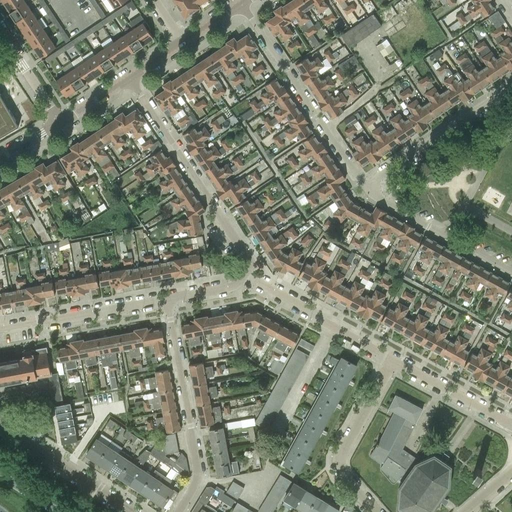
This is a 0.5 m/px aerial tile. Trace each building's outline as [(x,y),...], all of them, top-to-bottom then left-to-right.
[(23,0),(8,0),(3,4),(9,13),(25,2),(23,0)] [(95,9),(99,7),(93,0),(90,0),(90,1),(95,9)] [(108,0),(114,9),(126,0),(108,0)] [(193,0),(172,0),(184,17),(198,8),(193,0)] [(302,0),(293,0),(291,2),(305,23),(310,19),(305,12),(309,9),(302,0)] [(316,0),(302,0),(309,9),(313,7),(318,14),(323,10),(316,0)] [(316,0),(323,10),(328,7),(323,0),(316,0)] [(473,4),(466,9),(469,14),(488,1),(489,0),(470,0),(473,4)] [(488,1),(469,14),(472,18),(480,14),(482,18),(495,10),(488,1)] [(25,2),(9,13),(15,22),(31,11),(25,2)] [(281,6),(281,7),(291,22),(295,19),(300,26),(305,23),(291,2),(282,8),(281,6)] [(352,3),(347,6),(351,12),(355,8),(352,3)] [(48,15),(51,13),(46,5),(43,7),(48,15)] [(347,6),(342,9),(346,15),(352,24),(357,21),(351,12),(347,6)] [(391,6),(378,14),(385,24),(398,16),(391,6)] [(276,16),(274,17),(288,38),(293,35),(286,25),(291,22),(281,7),(273,11),(276,16)] [(31,11),(15,22),(21,31),(37,20),(31,11)] [(503,20),(498,11),(488,18),(494,26),(503,20)] [(461,12),(455,16),(458,21),(464,17),(461,12)] [(332,13),(327,16),(327,17),(331,22),(336,18),(332,13)] [(54,24),(57,22),(52,14),(49,16),(54,24)] [(367,18),(341,35),(349,48),(381,27),(373,14),(367,18)] [(106,23),(113,18),(111,15),(104,20),(106,23)] [(327,16),(322,19),(326,25),(331,22),(327,17),(327,16)] [(288,38),(274,17),(265,23),(274,37),(279,34),(284,41),(288,38)] [(453,24),(450,26),(453,30),(454,30),(461,25),(467,21),(464,17),(458,21),(453,24)] [(37,20),(21,31),(27,40),(43,29),(47,26),(41,18),(37,20)] [(309,20),(305,23),(309,29),(312,34),(317,31),(313,25),(309,20)] [(143,45),(153,38),(148,31),(150,29),(145,21),(132,30),(143,45)] [(340,21),(334,25),(337,31),(344,27),(340,21)] [(96,30),(103,25),(101,22),(94,27),(96,30)] [(60,33),(63,31),(58,23),(55,25),(60,33)] [(305,23),(300,26),(304,32),(315,48),(320,45),(313,35),(312,34),(309,29),(305,23)] [(501,26),(496,29),(500,35),(504,32),(501,26)] [(43,29),(27,40),(33,49),(49,38),(43,29)] [(86,37),(93,32),(91,29),(84,33),(86,37)] [(496,29),(491,33),(495,38),(494,38),(494,39),(498,45),(498,44),(504,41),(500,35),(496,29)] [(134,51),(143,45),(132,30),(123,36),(134,51)] [(77,43),(84,38),(82,34),(75,39),(77,43)] [(248,34),(239,41),(253,62),(258,59),(253,51),(257,48),(248,34)] [(124,58),(134,51),(123,36),(113,42),(124,58)] [(49,38),(33,49),(40,58),(55,48),(49,38)] [(233,38),(226,43),(227,44),(237,58),(241,55),(248,65),(253,62),(239,41),(236,42),(233,38)] [(386,39),(376,46),(383,57),(393,50),(386,39)] [(67,49),(74,44),(72,41),(65,46),(67,49)] [(297,41),(292,44),(296,49),(301,46),(297,41)] [(484,41),(479,44),(483,49),(487,46),(484,41)] [(503,51),(499,54),(501,56),(510,70),(511,69),(511,52),(504,41),(498,44),(503,51)] [(114,65),(124,58),(113,42),(103,49),(114,65)] [(227,44),(218,51),(231,71),(232,72),(237,68),(232,61),(237,58),(227,44)] [(296,49),(292,44),(287,47),(291,52),(296,49)] [(479,44),(474,47),(478,52),(477,53),(481,58),(487,55),(483,49),(479,44)] [(57,56),(64,51),(62,48),(55,53),(57,56)] [(105,71),(114,65),(103,49),(94,55),(105,71)] [(329,50),(323,53),(326,58),(331,54),(329,50)] [(218,51),(208,57),(218,71),(222,68),(227,75),(232,72),(218,51)] [(491,52),(487,55),(501,76),(510,70),(510,71),(510,70),(501,56),(500,57),(498,58),(496,59),(491,52)] [(465,53),(461,56),(464,61),(469,58),(465,53)] [(48,62),(55,57),(53,54),(46,59),(48,62)] [(299,75),(300,76),(320,62),(317,57),(316,58),(313,54),(295,65),(301,74),(299,75)] [(326,58),(320,62),(324,67),(329,63),(335,59),(331,54),(326,58)] [(95,77),(105,71),(94,55),(84,62),(95,77)] [(333,73),(336,77),(342,73),(358,62),(353,55),(337,66),(339,69),(333,73)] [(486,65),(482,68),(492,82),(501,76),(487,55),(481,58),(486,65)] [(81,56),(71,63),(75,68),(85,84),(95,77),(85,62),(81,56)] [(456,59),(455,60),(459,65),(464,61),(461,56),(456,59)] [(208,57),(199,63),(213,84),(218,81),(213,74),(218,71),(208,57)] [(399,59),(389,65),(392,70),(402,64),(399,59)] [(300,76),(306,84),(319,75),(317,71),(324,67),(320,62),(300,76)] [(199,63),(189,70),(199,84),(203,80),(208,88),(213,84),(199,63)] [(445,64),(441,67),(443,70),(444,71),(444,72),(448,77),(452,75),(445,64)] [(473,64),(468,67),(482,88),(492,82),(482,68),(477,71),(473,64)] [(262,65),(257,68),(260,73),(265,70),(262,65)] [(436,70),(439,75),(444,72),(444,71),(443,70),(441,67),(436,70)] [(467,78),(464,81),(473,95),(482,88),(468,67),(463,71),(467,78)] [(76,90),(85,84),(75,68),(65,74),(76,90)] [(189,70),(180,76),(194,97),(199,94),(194,86),(199,84),(189,70)] [(342,73),(336,77),(340,82),(345,78),(342,73)] [(65,74),(55,81),(66,97),(76,90),(65,74)] [(240,74),(236,78),(239,83),(244,80),(240,74)] [(306,84),(312,93),(331,80),(328,75),(321,80),(319,77),(320,76),(319,75),(306,84),(306,85),(306,84)] [(452,75),(448,77),(463,99),(464,101),(473,95),(464,81),(462,79),(458,82),(453,75),(452,75)] [(194,97),(180,76),(170,82),(180,96),(184,93),(189,100),(194,97)] [(426,76),(423,79),(426,84),(430,90),(434,87),(426,76)] [(448,77),(443,81),(447,88),(444,91),(453,105),(460,100),(462,99),(463,99),(448,77)] [(239,83),(236,78),(231,81),(235,86),(239,83)] [(259,96),(262,101),(283,87),(283,86),(282,87),(276,79),(267,84),(263,87),(266,91),(259,96)] [(422,80),(417,83),(421,88),(426,84),(423,79),(422,80)] [(317,102),(318,102),(331,93),(331,92),(329,93),(327,90),(334,85),(331,80),(312,93),(318,102),(317,102)] [(170,81),(162,86),(165,90),(163,91),(177,112),(181,110),(182,109),(180,106),(184,103),(180,96),(170,82),(170,81)] [(347,89),(350,94),(356,90),(353,85),(347,89)] [(221,87),(217,90),(220,95),(225,92),(221,87)] [(273,101),(275,105),(289,96),(283,87),(262,101),(266,105),(273,101)] [(434,87),(430,90),(444,111),(453,105),(444,91),(439,94),(434,87)] [(408,88),(404,91),(408,97),(412,94),(408,88)] [(220,95),(217,90),(212,93),(216,98),(220,95)] [(356,90),(350,94),(353,99),(359,95),(356,90)] [(429,101),(426,103),(435,117),(444,111),(430,90),(424,94),(429,101)] [(177,112),(163,91),(153,98),(162,112),(167,108),(172,116),(177,112)] [(404,91),(398,94),(402,100),(408,97),(404,91)] [(318,102),(324,111),(344,97),(341,93),(334,97),(331,93),(318,102)] [(0,129),(15,121),(10,111),(9,110),(4,112),(0,104),(0,95),(0,94),(0,129)] [(273,113),(276,118),(295,105),(289,96),(275,105),(276,105),(277,105),(280,108),(273,113)] [(344,97),(324,111),(325,111),(331,119),(339,114),(343,111),(341,107),(348,102),(347,102),(344,97)] [(203,99),(198,103),(201,108),(206,105),(203,99)] [(416,99),(411,102),(426,123),(435,117),(426,103),(421,107),(416,99)] [(254,100),(249,103),(252,108),(257,104),(254,100)] [(411,113),(407,116),(409,118),(418,132),(427,126),(426,123),(411,102),(406,106),(411,113)] [(201,108),(198,103),(193,106),(197,111),(201,108)] [(392,103),(387,106),(389,109),(390,110),(391,111),(395,108),(395,107),(394,107),(392,103)] [(257,104),(252,108),(255,112),(260,109),(257,104)] [(287,122),(287,123),(288,122),(301,113),(300,113),(295,105),(276,118),(279,122),(286,117),(288,121),(287,122)] [(382,109),(386,114),(391,111),(390,110),(389,109),(387,106),(382,109)] [(137,109),(127,116),(141,137),(146,133),(151,130),(146,123),(137,109)] [(122,113),(115,118),(125,133),(130,130),(136,140),(141,137),(127,116),(125,117),(122,113)] [(283,131),(287,136),(306,123),(307,122),(301,113),(288,122),(287,123),(290,127),(283,131)] [(186,115),(181,118),(184,124),(185,123),(188,128),(198,122),(192,114),(187,117),(186,115)] [(399,114),(394,117),(409,138),(417,132),(418,132),(409,118),(407,119),(404,121),(399,114)] [(353,115),(344,121),(349,128),(354,125),(358,122),(357,120),(356,120),(353,115)] [(373,115),(369,118),(372,123),(377,120),(373,115)] [(261,120),(264,125),(270,121),(267,117),(261,120)] [(394,128),(390,130),(400,144),(409,138),(394,117),(389,120),(394,128)] [(115,119),(106,125),(120,147),(126,143),(121,136),(125,133),(115,118),(115,119)] [(181,118),(176,121),(180,127),(183,132),(188,128),(185,123),(184,124),(181,118)] [(270,121),(264,125),(268,130),(273,126),(279,122),(276,118),(270,121)] [(372,123),(368,118),(363,121),(367,126),(372,123)] [(377,120),(372,123),(376,129),(381,126),(377,120)] [(306,123),(287,136),(290,141),(291,140),(293,139),(297,136),(300,141),(303,138),(312,132),(307,125),(306,123)] [(218,124),(213,128),(216,133),(222,130),(218,124)] [(106,125),(97,132),(106,146),(111,143),(116,150),(114,151),(118,156),(120,155),(124,152),(120,147),(106,125)] [(354,125),(349,128),(353,134),(357,130),(354,125)] [(381,126),(376,129),(390,150),(400,144),(390,130),(386,133),(381,126)] [(182,135),(188,144),(188,145),(207,132),(204,127),(197,132),(194,127),(182,135)] [(353,134),(349,128),(344,131),(348,137),(353,134)] [(371,140),(370,140),(381,157),(382,157),(381,156),(390,150),(376,129),(371,133),(376,140),(372,142),(371,140)] [(97,132),(87,138),(101,159),(107,155),(102,148),(106,146),(97,132)] [(186,146),(192,155),(206,145),(204,141),(211,137),(207,132),(188,145),(188,144),(186,146)] [(272,139),(275,144),(281,140),(278,135),(272,139)] [(297,152),(300,157),(321,143),(319,144),(313,135),(305,140),(301,143),(304,147),(297,152)] [(361,136),(356,139),(370,161),(372,163),(381,157),(370,140),(366,143),(361,136)] [(77,143),(87,158),(92,155),(97,162),(101,159),(87,138),(78,144),(77,143)] [(145,142),(148,147),(149,147),(152,152),(161,146),(158,140),(153,143),(150,138),(145,142)] [(370,161),(356,139),(352,143),(357,150),(352,153),(361,167),(370,161)] [(281,140),(275,144),(278,148),(284,144),(281,140)] [(144,150),(148,147),(145,142),(140,145),(144,150)] [(72,151),(69,152),(84,174),(90,171),(83,161),(87,158),(77,143),(70,148),(72,151)] [(311,157),(313,161),(327,152),(321,143),(300,157),(303,162),(311,157)] [(228,144),(223,147),(226,153),(232,149),(228,144)] [(192,155),(198,164),(217,151),(214,146),(207,151),(205,147),(207,146),(206,145),(192,155)] [(129,149),(124,152),(128,158),(132,155),(129,149)] [(144,167),(148,172),(169,158),(169,157),(166,159),(161,150),(152,156),(149,158),(151,163),(144,167)] [(198,164),(204,173),(217,164),(214,160),(221,156),(217,151),(198,164)] [(84,174),(69,152),(60,159),(69,173),(75,169),(80,177),(84,174)] [(124,152),(120,155),(123,161),(128,158),(124,152)] [(310,169),(313,174),(332,161),(327,153),(327,152),(313,161),(314,162),(315,161),(317,165),(310,169)] [(286,160),(289,164),(295,161),(292,156),(286,160)] [(158,172),(161,176),(175,166),(169,158),(148,172),(151,177),(158,172)] [(58,160),(47,166),(60,188),(66,185),(61,178),(66,175),(58,160)] [(240,161),(235,165),(237,169),(243,166),(240,161)] [(295,161),(289,164),(292,169),(298,165),(295,161)] [(324,174),(326,178),(339,170),(339,169),(338,170),(332,161),(313,174),(316,179),(324,174)] [(110,162),(105,165),(109,170),(114,167),(110,162)] [(43,163),(35,167),(44,183),(49,180),(55,191),(60,188),(47,166),(45,167),(43,163)] [(204,173),(210,181),(229,169),(226,164),(219,169),(217,164),(204,173)] [(105,165),(101,168),(104,173),(109,170),(105,165)] [(158,184),(161,189),(180,176),(175,167),(175,166),(161,176),(161,177),(163,175),(166,179),(158,184)] [(36,169),(26,175),(39,197),(44,194),(40,186),(44,183),(35,167),(35,168),(36,169)] [(114,167),(109,170),(114,178),(119,175),(114,167)] [(216,191),(230,181),(228,182),(226,178),(233,173),(229,169),(210,181),(216,190),(216,191)] [(316,191),(320,196),(339,183),(345,179),(339,170),(326,178),(328,180),(326,182),(327,184),(316,191)] [(133,175),(136,180),(142,176),(139,171),(133,175)] [(249,175),(252,179),(258,175),(255,171),(249,175)] [(299,177),(302,181),(308,178),(305,173),(299,177)] [(26,175),(16,180),(25,195),(29,192),(34,200),(39,197),(26,175)] [(252,179),(247,183),(250,188),(255,184),(261,180),(258,175),(252,179)] [(142,176),(136,180),(139,184),(145,181),(142,176)] [(172,188),(175,193),(187,185),(180,176),(161,189),(165,193),(172,188)] [(92,177),(88,180),(92,185),(94,184),(96,183),(96,182),(93,177),(92,177)] [(216,191),(222,200),(247,183),(243,178),(233,185),(230,181),(216,191)] [(308,178),(302,181),(305,186),(311,182),(308,178)] [(16,180),(6,186),(19,208),(25,205),(20,198),(25,195),(16,180)] [(88,180),(83,183),(87,188),(88,188),(92,185),(88,180)] [(247,183),(222,200),(228,196),(234,205),(246,197),(243,192),(250,188),(247,183)] [(340,198),(346,194),(345,193),(339,183),(320,196),(323,200),(329,196),(332,200),(337,197),(339,196),(339,197),(340,198)] [(170,201),(173,206),(193,194),(187,185),(175,193),(177,196),(170,201)] [(6,186),(0,189),(0,197),(5,206),(10,203),(14,211),(19,208),(6,186)] [(147,192),(150,196),(156,192),(153,188),(147,192)] [(68,191),(64,194),(67,200),(72,197),(68,191)] [(263,195),(266,200),(272,196),(269,191),(263,195)] [(311,194),(305,198),(308,203),(314,199),(320,196),(316,191),(311,194)] [(156,192),(150,196),(153,201),(159,197),(156,192)] [(67,200),(64,194),(58,197),(62,203),(67,200)] [(184,206),(187,210),(199,202),(199,201),(198,202),(193,194),(173,206),(177,211),(184,206)] [(337,197),(332,200),(333,201),(338,208),(332,215),(336,219),(352,202),(346,194),(340,198),(339,197),(339,196),(337,197)] [(272,196),(266,200),(269,204),(275,200),(272,196)] [(235,208),(241,216),(261,204),(257,199),(250,204),(247,199),(235,208)] [(314,199),(308,203),(311,208),(317,204),(314,199)] [(47,200),(42,203),(45,208),(50,205),(47,200)] [(176,221),(169,224),(172,230),(178,227),(200,223),(199,215),(205,211),(199,202),(187,210),(185,211),(190,218),(176,221)] [(359,215),(363,209),(352,202),(336,219),(341,222),(347,216),(354,220),(356,216),(357,214),(359,215)] [(42,203),(37,205),(40,211),(45,208),(42,203)] [(241,216),(247,225),(259,217),(257,213),(264,208),(261,204),(241,216)] [(25,205),(19,208),(23,214),(26,220),(31,217),(28,211),(25,205)] [(159,210),(162,214),(168,210),(165,206),(159,210)] [(372,225),(377,228),(385,212),(376,207),(372,214),(361,234),(366,237),(372,225)] [(275,213),(269,217),(272,221),(278,218),(284,214),(280,209),(274,213),(275,213)] [(359,215),(357,214),(356,216),(354,220),(360,224),(356,231),(361,234),(372,214),(363,209),(359,215)] [(168,210),(162,214),(165,219),(171,215),(168,210)] [(278,218),(272,221),(276,226),(281,222),(287,218),(291,215),(289,211),(288,211),(288,210),(284,214),(278,218)] [(379,236),(383,238),(394,218),(385,213),(386,213),(385,212),(377,228),(378,228),(379,226),(383,228),(379,236)] [(18,217),(21,223),(26,220),(23,214),(18,217)] [(247,225),(253,234),(272,221),(269,216),(262,221),(259,217),(247,225)] [(396,237),(404,223),(394,218),(383,238),(389,241),(393,234),(396,236),(396,237)] [(323,225),(327,229),(332,224),(328,220),(323,225)] [(253,234),(259,243),(271,235),(269,230),(275,226),(272,221),(253,234)] [(8,223),(3,226),(6,231),(11,228),(8,223)] [(200,223),(178,227),(179,233),(187,231),(188,236),(202,233),(200,223)] [(397,247),(402,250),(413,228),(404,223),(396,237),(401,240),(397,247)] [(164,228),(150,235),(151,238),(166,232),(172,230),(169,224),(164,227),(164,228)] [(332,224),(327,229),(331,232),(336,227),(332,224)] [(413,228),(402,250),(407,252),(411,245),(415,248),(422,235),(413,230),(414,228),(413,228)] [(259,243),(265,252),(284,239),(281,234),(274,239),(271,235),(259,243)] [(308,235),(300,243),(302,245),(310,237),(308,235)] [(375,241),(372,248),(377,250),(380,244),(383,238),(379,236),(376,241),(375,241)] [(419,259),(423,262),(435,242),(425,236),(418,249),(423,252),(419,259)] [(310,237),(302,245),(305,247),(312,239),(311,238),(310,237)] [(353,237),(350,243),(355,245),(358,240),(353,237)] [(67,238),(58,243),(59,248),(69,244),(67,238)] [(265,252),(275,267),(283,253),(284,252),(283,252),(281,248),(287,244),(284,239),(265,252)] [(433,257),(437,259),(444,247),(435,242),(423,262),(429,265),(433,257)] [(380,244),(377,250),(382,253),(385,247),(380,244)] [(191,245),(187,246),(191,270),(201,268),(199,253),(191,255),(190,250),(192,250),(191,245)] [(187,258),(179,259),(182,276),(188,275),(188,273),(192,272),(191,270),(187,246),(182,247),(183,252),(185,251),(187,258)] [(322,246),(319,252),(324,255),(327,249),(322,246)] [(285,273),(286,271),(297,250),(292,247),(288,254),(284,252),(283,253),(275,267),(275,268),(285,273)] [(437,270),(442,272),(453,252),(444,247),(437,259),(442,262),(437,270)] [(327,249),(324,255),(329,258),(332,251),(327,249)] [(172,250),(167,251),(167,253),(172,276),(175,275),(175,277),(182,276),(179,259),(171,261),(170,256),(173,255),(172,250)] [(297,250),(286,271),(296,276),(303,263),(298,260),(302,253),(297,250)] [(398,256),(395,262),(400,265),(403,259),(407,252),(402,250),(398,256)] [(451,268),(455,270),(456,270),(463,257),(453,252),(442,272),(447,275),(451,268)] [(166,262),(159,263),(162,278),(172,276),(167,253),(162,254),(163,259),(165,258),(166,262)] [(152,255),(147,256),(147,257),(152,280),(162,278),(159,263),(151,264),(151,260),(153,260),(152,255)] [(146,265),(139,267),(139,268),(142,282),(152,280),(147,257),(147,256),(143,257),(144,262),(146,261),(146,265)] [(307,285),(321,260),(315,257),(311,265),(306,263),(299,277),(308,283),(307,285)] [(461,273),(465,275),(472,262),(463,257),(456,270),(455,270),(451,277),(457,280),(461,273)] [(132,258),(127,259),(127,260),(132,284),(142,282),(139,268),(139,267),(132,268),(131,263),(133,263),(132,258)] [(337,265),(343,268),(346,261),(340,258),(337,265)] [(386,267),(390,270),(391,270),(395,262),(390,259),(390,261),(386,267)] [(107,261),(112,287),(115,287),(116,288),(122,287),(119,270),(111,272),(110,266),(112,265),(111,260),(107,261)] [(126,269),(119,270),(122,287),(129,286),(128,284),(132,284),(127,260),(122,261),(123,266),(126,266),(126,269)] [(307,285),(317,291),(318,290),(327,273),(322,270),(326,263),(321,260),(307,285)] [(111,287),(112,287),(107,261),(102,262),(103,267),(105,267),(106,272),(98,273),(101,287),(111,285),(111,287)] [(343,268),(340,273),(345,276),(347,270),(348,270),(351,264),(346,261),(343,268)] [(466,285),(470,288),(481,268),(472,262),(465,275),(470,278),(466,285)] [(83,278),(75,279),(78,295),(85,294),(85,292),(88,292),(83,265),(79,266),(79,271),(82,271),(83,278)] [(88,265),(83,265),(88,292),(89,292),(88,289),(98,287),(95,273),(87,275),(86,270),(89,270),(88,265)] [(366,273),(362,279),(367,282),(374,269),(370,266),(366,273)] [(63,269),(68,296),(72,295),(72,297),(78,295),(75,279),(68,281),(67,274),(69,273),(68,268),(63,269)] [(480,283),(484,286),(491,273),(481,268),(470,288),(476,291),(480,283)] [(68,296),(63,269),(59,270),(59,275),(62,275),(62,279),(55,281),(57,295),(67,293),(68,296)] [(318,290),(327,296),(340,273),(334,270),(330,278),(326,276),(327,274),(327,273),(318,290)] [(357,276),(354,281),(360,284),(362,279),(366,273),(361,270),(357,276)] [(44,273),(40,274),(44,300),(45,300),(44,297),(54,295),(52,281),(44,283),(43,278),(45,278),(44,273)] [(327,296),(337,301),(346,286),(341,284),(345,276),(340,273),(327,296)] [(384,273),(378,284),(384,287),(387,282),(390,276),(384,273)] [(484,295),(489,298),(500,278),(491,273),(484,286),(488,288),(484,295)] [(39,286),(32,287),(35,304),(41,302),(41,301),(44,300),(40,274),(35,275),(36,280),(38,279),(39,286)] [(430,281),(436,284),(439,278),(434,275),(430,281)] [(489,298),(494,301),(498,293),(503,296),(505,292),(510,283),(500,278),(489,298)] [(24,279),(20,280),(24,304),(28,303),(28,305),(35,304),(32,287),(24,289),(23,285),(25,285),(24,279)] [(20,280),(15,281),(16,286),(18,286),(19,290),(10,292),(9,292),(10,298),(11,298),(12,297),(14,306),(24,304),(20,280)] [(337,301),(347,307),(360,284),(354,281),(350,289),(346,286),(337,301)] [(0,283),(0,303),(1,308),(11,306),(12,306),(14,306),(12,297),(11,298),(10,298),(9,292),(0,294),(0,293),(0,289),(2,289),(1,284),(0,283)] [(448,283),(445,289),(450,292),(453,286),(448,283)] [(360,284),(347,307),(356,311),(357,312),(365,297),(361,295),(365,287),(360,284)] [(357,313),(367,318),(381,293),(375,290),(371,297),(367,295),(365,297),(357,312),(357,313)] [(404,291),(402,297),(407,300),(410,294),(404,291)] [(381,293),(367,318),(369,315),(379,321),(387,306),(382,303),(386,296),(381,293)] [(381,322),(391,328),(404,305),(398,302),(394,310),(389,307),(381,322)] [(391,328),(401,333),(409,319),(405,316),(409,308),(404,305),(391,328)] [(426,311),(424,316),(429,319),(431,314),(435,308),(430,305),(427,310),(426,311)] [(246,335),(244,327),(242,314),(241,312),(237,312),(237,311),(231,312),(234,329),(239,328),(240,336),(246,335)] [(254,325),(255,326),(261,314),(256,311),(242,314),(244,327),(254,325)] [(225,315),(221,316),(223,331),(225,338),(231,337),(229,330),(234,329),(231,312),(224,313),(225,315)] [(401,333),(411,339),(424,316),(418,313),(414,321),(409,319),(401,333)] [(441,319),(438,324),(444,327),(447,322),(450,316),(444,313),(441,319)] [(503,313),(500,319),(505,322),(508,316),(503,313)] [(252,335),(259,339),(270,319),(261,314),(255,326),(251,332),(254,333),(252,335)] [(219,332),(223,331),(221,316),(211,318),(215,340),(220,339),(219,332)] [(411,339),(421,344),(429,330),(425,327),(429,319),(424,316),(411,339)] [(210,341),(215,340),(211,318),(207,318),(207,317),(201,318),(204,335),(209,334),(210,341)] [(195,321),(191,321),(191,323),(195,344),(195,346),(201,345),(199,336),(204,335),(201,318),(194,319),(195,321)] [(270,334),(274,337),(281,325),(270,319),(259,339),(266,342),(270,334)] [(191,323),(181,325),(183,337),(188,336),(190,344),(190,346),(195,346),(195,344),(191,323)] [(421,344),(431,350),(444,327),(438,324),(434,332),(429,330),(421,344)] [(274,347),(279,350),(290,330),(281,325),(274,337),(279,339),(274,347)] [(431,350),(441,355),(449,340),(444,338),(449,330),(444,327),(431,350)] [(146,328),(140,329),(143,346),(148,345),(150,354),(154,353),(155,353),(151,331),(151,329),(147,329),(146,328)] [(134,332),(130,333),(135,357),(141,356),(139,347),(143,346),(140,329),(134,330),(134,332)] [(161,329),(151,331),(156,357),(166,355),(163,341),(164,341),(161,329)] [(290,330),(279,350),(284,352),(284,351),(288,344),(293,347),(294,345),(299,335),(290,330)] [(120,335),(122,342),(120,342),(119,343),(120,350),(122,350),(128,349),(130,358),(135,357),(130,333),(120,335)] [(119,335),(117,335),(107,337),(112,361),(117,360),(115,351),(120,350),(119,343),(120,342),(122,342),(120,335),(119,335)] [(441,355),(451,360),(464,338),(458,335),(454,343),(449,340),(441,355)] [(107,337),(97,339),(100,354),(102,367),(108,366),(112,365),(112,361),(107,337)] [(464,338),(451,360),(462,366),(470,351),(464,349),(469,341),(464,338)] [(97,339),(87,341),(92,365),(97,364),(95,355),(100,354),(97,339)] [(301,339),(298,344),(311,351),(314,346),(301,339)] [(83,340),(77,341),(80,358),(85,357),(87,366),(92,365),(87,341),(83,342),(83,340)] [(70,344),(67,345),(71,369),(76,368),(75,359),(80,358),(77,341),(70,342),(70,344)] [(67,347),(57,348),(59,358),(59,362),(65,361),(66,370),(71,369),(67,345),(66,345),(67,347)] [(472,376),(473,376),(487,351),(481,348),(477,356),(472,353),(464,368),(474,373),(472,376)] [(0,384),(48,375),(50,375),(50,374),(45,349),(31,351),(23,352),(24,359),(0,363),(0,384)] [(293,354),(304,360),(306,361),(309,356),(295,349),(293,354)] [(506,350),(503,355),(508,358),(511,353),(506,350)] [(473,376),(483,381),(492,364),(488,361),(492,353),(487,351),(473,376)] [(293,354),(290,359),(301,365),(304,360),(293,354)] [(141,356),(135,357),(136,361),(137,366),(138,372),(148,370),(147,367),(142,368),(140,360),(141,360),(141,356)] [(329,361),(335,364),(338,359),(332,356),(329,361)] [(293,447),(290,446),(286,453),(288,454),(283,464),(298,472),(356,366),(341,358),(336,368),(334,366),(330,374),(332,375),(322,394),(319,393),(315,400),(317,402),(307,420),(305,419),(300,427),(303,428),(293,447)] [(274,359),(268,370),(277,375),(283,365),(274,359)] [(290,359),(287,364),(298,370),(301,365),(290,359)] [(483,381),(493,386),(505,364),(500,361),(496,368),(492,366),(493,364),(492,364),(483,381),(483,382),(483,381)] [(189,365),(190,376),(213,371),(212,366),(204,368),(203,363),(189,365)] [(287,364),(284,370),(295,376),(298,370),(287,364)] [(493,386),(503,392),(511,377),(506,374),(510,366),(505,364),(493,386)] [(156,377),(148,379),(149,384),(171,379),(169,369),(159,371),(155,372),(155,376),(155,377),(156,377)] [(284,370),(281,375),(292,381),(295,376),(284,370)] [(190,376),(192,386),(207,383),(206,378),(214,377),(213,371),(190,376)] [(281,375),(278,380),(289,386),(292,381),(281,375)] [(503,392),(511,396),(511,377),(503,392)] [(157,387),(158,392),(173,389),(171,379),(149,384),(150,389),(157,387)] [(278,380),(275,386),(286,392),(289,386),(278,380)] [(81,382),(75,383),(77,396),(77,397),(77,399),(84,398),(83,396),(81,382)] [(192,386),(194,396),(216,392),(217,391),(216,386),(207,388),(207,383),(192,386)] [(275,386),(272,391),(283,397),(286,392),(275,386)] [(151,398),(152,404),(175,399),(173,389),(158,392),(152,393),(153,398),(151,398)] [(216,392),(194,396),(196,406),(210,403),(209,398),(218,397),(217,391),(216,392)] [(272,391),(269,396),(281,402),(283,397),(272,391)] [(61,394),(53,396),(55,406),(63,404),(61,394)] [(395,483),(396,482),(397,481),(401,484),(398,488),(397,508),(402,511),(430,511),(432,511),(439,501),(441,502),(442,500),(443,498),(442,497),(449,487),(450,467),(444,462),(445,461),(443,459),(441,458),(440,460),(433,455),(418,462),(402,451),(400,451),(411,429),(412,429),(415,423),(422,409),(413,404),(395,395),(388,409),(396,413),(393,419),(391,418),(374,448),(369,456),(381,464),(381,463),(383,464),(381,467),(380,468),(380,469),(380,470),(381,471),(391,482),(391,483),(392,483),(393,483),(394,483),(395,483)] [(269,396),(267,402),(278,408),(281,402),(269,396)] [(161,407),(162,412),(176,410),(175,399),(152,404),(153,409),(161,407)] [(267,402),(264,407),(275,413),(278,408),(267,402)] [(55,406),(54,406),(56,413),(71,410),(70,403),(63,404),(55,406)] [(196,406),(198,416),(220,412),(219,406),(211,408),(210,403),(196,406)] [(264,407),(261,412),(272,418),(275,413),(264,407)] [(71,410),(56,413),(57,421),(73,418),(71,410)] [(155,419),(156,424),(178,420),(176,410),(162,412),(163,417),(155,419)] [(220,412),(198,416),(200,426),(210,424),(214,423),(221,422),(220,417),(221,417),(220,412)] [(261,412),(258,417),(269,424),(272,418),(261,412)] [(269,424),(258,417),(255,423),(266,429),(269,424)] [(73,418),(57,421),(59,428),(74,425),(73,418)] [(252,419),(241,421),(242,427),(253,425),(252,419)] [(110,420),(106,425),(111,429),(115,424),(110,420)] [(178,420),(156,424),(157,429),(165,428),(166,433),(180,430),(178,420)] [(241,421),(229,423),(230,429),(242,427),(241,421)] [(74,425),(59,428),(60,436),(76,433),(74,425)] [(209,431),(211,442),(226,440),(223,428),(209,431)] [(126,431),(122,436),(123,437),(128,440),(132,434),(127,431),(126,431)] [(76,433),(60,436),(61,444),(73,441),(74,446),(78,445),(81,441),(81,440),(77,440),(76,433)] [(132,434),(128,440),(133,443),(137,438),(132,434)] [(162,436),(163,442),(176,440),(175,434),(162,436)] [(161,437),(153,448),(159,452),(164,444),(163,442),(162,436),(161,437)] [(86,455),(97,463),(108,447),(96,439),(91,447),(86,455)] [(164,444),(165,448),(177,446),(176,440),(163,442),(164,444)] [(211,442),(213,453),(228,451),(226,440),(211,442)] [(165,448),(164,444),(159,452),(155,458),(161,461),(165,456),(166,454),(165,448)] [(177,446),(165,448),(166,454),(178,452),(177,446)] [(97,463),(108,470),(118,454),(108,447),(97,463)] [(151,453),(150,454),(155,458),(159,452),(153,448),(150,453),(151,453)] [(129,461),(119,477),(129,484),(140,469),(150,454),(151,453),(145,450),(137,458),(140,460),(135,465),(129,461)] [(118,454),(108,470),(119,477),(129,461),(131,458),(121,451),(118,454)] [(213,453),(215,465),(230,462),(228,451),(213,453)] [(186,458),(181,453),(175,463),(180,467),(185,459),(186,459),(186,458)] [(166,465),(169,459),(165,456),(161,461),(166,465)] [(171,468),(165,478),(170,481),(176,472),(186,479),(188,476),(188,475),(188,474),(188,473),(188,472),(186,459),(180,467),(175,463),(171,468)] [(166,465),(171,468),(175,463),(169,459),(166,465)] [(230,462),(215,465),(218,477),(227,475),(232,474),(238,473),(236,461),(230,462)] [(129,484),(140,491),(151,476),(140,469),(129,484)] [(472,474),(477,478),(478,477),(477,476),(479,473),(480,473),(481,472),(476,469),(475,470),(473,473),(472,474)] [(280,475),(277,481),(287,487),(291,482),(280,475)] [(140,491),(151,499),(161,483),(151,476),(140,491)] [(277,481),(273,486),(284,492),(287,487),(277,481)] [(229,487),(240,494),(244,489),(232,482),(229,487)] [(161,483),(151,499),(162,506),(168,497),(173,501),(177,494),(172,491),(168,487),(161,483)] [(284,500),(295,507),(305,490),(294,484),(284,500)] [(273,486),(270,491),(281,498),(284,492),(273,486)] [(206,487),(191,511),(215,511),(216,511),(205,505),(214,490),(210,487),(206,487)] [(240,494),(229,487),(226,493),(237,499),(240,494)] [(295,507),(304,511),(307,511),(316,497),(305,490),(295,507)] [(270,491),(267,496),(278,503),(281,498),(270,491)] [(216,498),(222,502),(225,496),(220,493),(216,498)] [(225,496),(222,502),(227,505),(231,500),(225,496)] [(267,496),(264,501),(275,508),(278,503),(267,496)] [(307,511),(322,511),(327,504),(316,497),(307,511)] [(264,501),(261,507),(269,511),(272,511),(275,508),(264,501)] [(237,503),(232,511),(240,511),(243,507),(237,503)]
